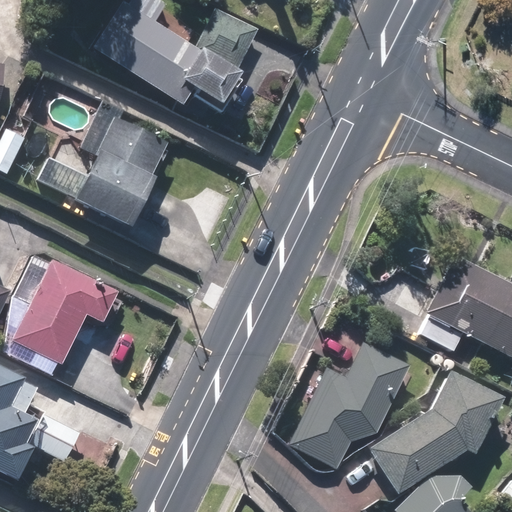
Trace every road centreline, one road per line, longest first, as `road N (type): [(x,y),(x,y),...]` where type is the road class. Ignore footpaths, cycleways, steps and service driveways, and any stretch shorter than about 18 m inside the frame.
road 1 (secondary): [(156,511),(362,95)]
road 2 (residential): [(511,163),(362,95)]
